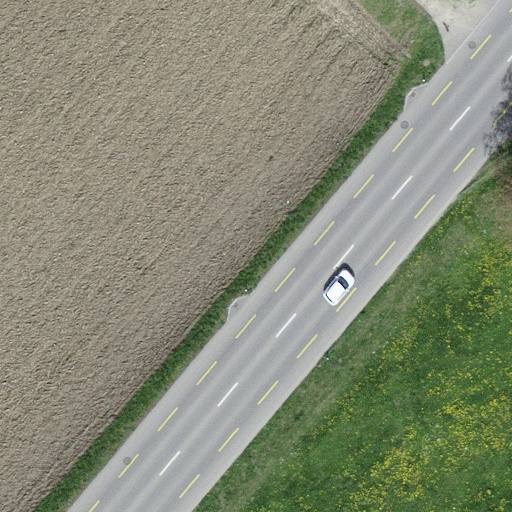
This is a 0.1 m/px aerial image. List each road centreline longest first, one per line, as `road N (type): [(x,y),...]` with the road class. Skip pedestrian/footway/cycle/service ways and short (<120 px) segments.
road 1 (primary): [(511,54),(129,511)]
road 2 (track): [(511,67),(412,0)]
